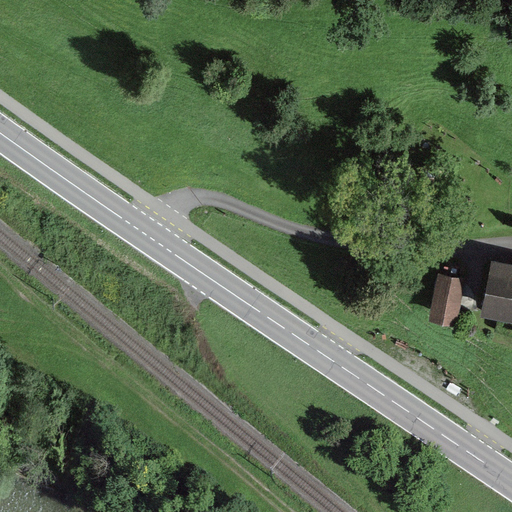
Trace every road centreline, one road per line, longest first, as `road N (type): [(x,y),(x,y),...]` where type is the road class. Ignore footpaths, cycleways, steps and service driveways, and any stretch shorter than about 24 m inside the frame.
road 1 (secondary): [(511,482),(0,132)]
road 2 (track): [(511,246),(389,250),(335,242),(207,196),(179,203),(151,239)]
road 3 (track): [(284,511),(0,268)]
